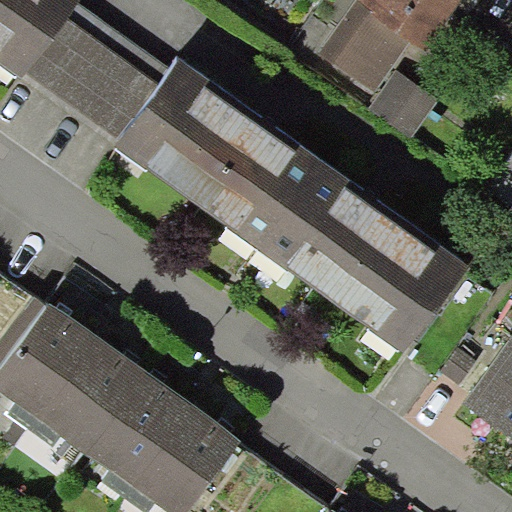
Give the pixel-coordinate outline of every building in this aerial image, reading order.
[(80,0),(0,0),(0,65),(21,81),(26,73),(78,3),(80,0)] [(461,0),(356,0),(319,54),(376,93),(412,41),(426,51),(461,0)] [(168,68),(78,3),(26,73),(118,141),(168,68)] [(258,250),(321,162),(178,58),(168,68),(118,141),(114,147),(258,250)] [(439,98),(399,71),(372,110),(412,138),(439,98)] [(511,152),(511,154),(511,155),(486,191),(511,208),(511,152)] [(466,266),(321,162),(258,250),(402,354),(466,266)] [(99,334),(50,303),(0,368),(0,389),(17,400),(39,417),(99,334)] [(145,368),(99,334),(39,417),(62,435),(86,452),(145,368)] [(511,438),(511,334),(463,402),(511,438)] [(486,349),(467,335),(441,369),(460,384),(486,349)] [(191,401),(145,368),(86,452),(111,468),(133,484),(191,401)] [(53,446),(62,435),(39,417),(17,400),(8,411),(53,446)] [(187,511),(240,439),(191,401),(133,484),(155,501),(169,511),(187,511)] [(147,511),(155,501),(133,484),(111,468),(103,480),(147,511)]
